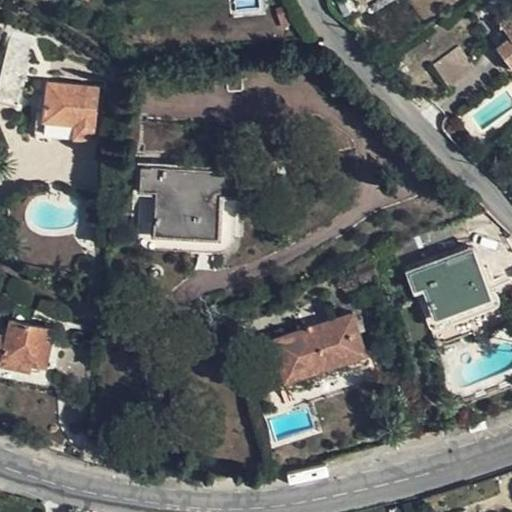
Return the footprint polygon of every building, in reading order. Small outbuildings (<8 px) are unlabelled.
[(511,13),(502,22),(511,34),(511,36),(500,46),(511,62),(511,13)] [(457,46),(433,65),(449,84),(473,65),(457,46)] [(49,82),(45,113),(45,119),(79,123),(79,118),(94,119),(97,88),(49,82)] [(46,126),(45,137),(69,138),(70,127),(46,126)] [(241,192),(241,162),(138,160),(137,233),(154,233),(154,242),(217,243),(218,192),(241,192)] [(492,297),(473,249),(410,272),(416,289),(424,287),(437,317),(492,297)] [(365,353),(351,314),(270,342),(283,381),(365,353)] [(31,363),(46,366),(53,330),(13,321),(9,336),(0,334),(0,355),(4,356),(2,362),(28,368),(31,363)]
